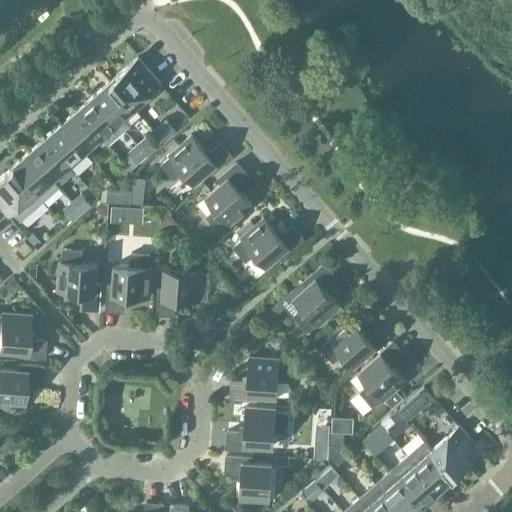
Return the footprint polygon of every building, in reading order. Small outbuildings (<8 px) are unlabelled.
[(138,57),(111,81),(135,107),(162,84),(138,57)] [(111,81),(95,95),(124,129),(130,124),(123,117),(135,107),(111,81)] [(79,109),(102,136),(108,143),(124,129),(95,95),(79,109)] [(79,109),(62,123),(86,150),(102,136),(79,109)] [(166,115),(153,126),(164,138),(177,127),(166,115)] [(62,123),(46,137),(69,164),(86,150),(62,123)] [(209,153),(192,134),(170,154),(171,156),(162,164),(174,178),(184,170),(194,182),(210,169),(213,173),(232,156),(221,143),(209,153)] [(46,137),(30,152),(59,185),(76,171),(69,164),(46,137)] [(148,137),(139,145),(142,148),(147,154),(156,146),(148,137)] [(139,145),(130,153),(138,162),(147,154),(142,148),(139,145)] [(30,152),(14,166),(43,200),(59,185),(30,152)] [(218,179),(221,182),(206,195),(217,208),(207,216),(220,230),(229,222),(231,224),(253,204),(237,185),(249,175),(237,162),(218,179)] [(43,200),(14,166),(0,177),(0,205),(3,208),(9,216),(14,212),(21,220),(43,200)] [(107,187),(106,201),(109,201),(118,201),(119,188),(107,187)] [(119,188),(118,201),(131,202),(132,189),(119,188)] [(82,193),(73,201),(76,205),(82,211),(91,203),(85,197),(82,193)] [(109,201),(106,201),(101,200),(98,204),(100,213),(108,213),(109,201)] [(73,201),(64,209),(68,212),(73,219),(82,211),(76,205),(73,201)] [(234,246),(246,261),(256,253),(266,265),(282,252),(285,255),(304,238),(293,225),(281,236),(264,217),(242,236),(243,238),(234,246)] [(32,231),(27,236),(34,244),(39,239),(32,231)] [(26,240),(18,247),(25,254),(32,248),(26,240)] [(82,308),(99,309),(101,283),(96,283),(98,263),(81,262),(82,249),(63,248),(63,260),(60,260),(58,290),(83,292),(82,308)] [(109,284),(107,310),(124,311),(125,295),(150,296),(152,267),(150,266),(151,254),(132,253),(131,265),(115,264),(113,284),(109,284)] [(157,313),(174,314),(175,298),(206,300),(208,274),(202,274),(203,270),(200,270),(201,258),(182,256),(181,269),(165,267),(164,288),(159,287),(157,313)] [(293,296),(304,308),(295,316),(307,330),(316,322),(318,324),(341,304),(324,285),(336,275),(325,262),(305,279),(309,282),(293,296)] [(7,282),(5,284),(12,292),(21,284),(14,276),(9,280),(7,282)] [(0,314),(0,349),(19,351),(19,356),(44,357),(45,340),(30,339),(31,314),(1,312),(1,314),(0,314)] [(333,360),(343,352),(353,364),(388,334),(380,325),(368,335),(351,316),(329,336),(330,338),(321,346),(333,360)] [(369,383),(360,391),(372,405),(382,397),(383,399),(406,379),(389,360),(401,350),(393,340),(358,370),(369,383)] [(248,381),(232,379),(230,397),(256,398),(256,394),(277,395),(278,378),(290,379),(291,360),(279,359),(279,357),(249,355),(248,381)] [(0,404),(25,407),(27,381),(43,383),(44,365),(18,364),(18,368),(0,367),(0,404)] [(411,397),(398,409),(408,420),(421,408),(411,397)] [(228,430),(227,447),(253,449),(253,444),(273,445),(274,431),(287,431),(287,430),(288,411),(276,410),(276,408),(246,406),(244,431),(228,430)] [(390,413),(381,421),(387,427),(395,419),(390,413)] [(331,418),(330,431),(343,432),(344,419),(331,418)] [(387,427),(381,421),(373,428),(378,434),(387,427)] [(458,424),(431,448),(455,475),(482,451),(458,424)] [(331,431),(330,442),(340,443),(343,443),(344,432),(331,431)] [(315,440),(314,457),(327,458),(329,441),(315,440)] [(425,441),(409,455),(438,489),(455,475),(431,448),(425,441)] [(330,442),(329,453),(337,462),(348,452),(340,443),(330,442)] [(252,461),(252,456),(226,454),(225,472),(241,473),(240,498),(269,500),(272,462),(252,461)] [(276,463),(288,464),(289,455),(277,454),(276,463)] [(409,455),(392,469),(422,503),(438,489),(409,455)] [(315,479),(322,487),(339,473),(331,465),(330,465),(315,479)] [(376,483),(382,490),(401,511),(411,511),(422,503),(392,469),(376,483)] [(304,488),(306,490),(313,497),(323,488),(322,487),(315,479),(304,488)] [(376,483),(360,497),(366,505),(372,511),(401,511),(382,490),(376,483)] [(360,497),(344,511),(343,511),(372,511),(366,505),(360,497)] [(162,511),(163,502),(146,501),(145,511),(162,511)] [(187,511),(188,504),(171,503),(170,511),(187,511)]
